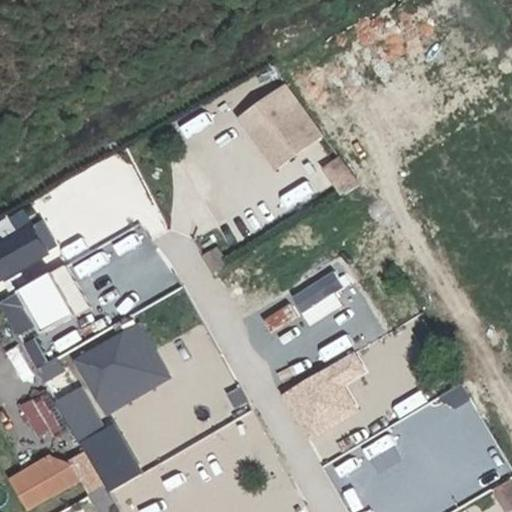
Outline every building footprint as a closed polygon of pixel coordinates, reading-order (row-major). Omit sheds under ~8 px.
[(275,164),(327,136),(295,78),(244,106),(275,164)] [(328,163),(346,191),(363,181),(344,152),(328,163)] [(0,282),(55,247),(34,215),(0,236),(0,282)] [(214,273),(229,264),(220,249),(206,258),(214,273)] [(27,289),(8,295),(19,330),(39,324),(27,289)] [(111,413),(178,373),(144,316),(77,356),(111,413)] [(361,346),(285,390),(313,437),(365,406),(351,382),(374,369),(361,346)] [(49,380),(65,371),(59,360),(42,369),(49,380)] [(148,470),(122,418),(109,425),(88,383),(63,395),(112,489),(148,470)] [(55,392),(29,397),(36,433),(62,428),(55,392)] [(108,487),(90,455),(76,463),(77,466),(62,474),(52,456),(13,479),(30,508),(83,477),(94,495),(108,487)] [(62,474),(77,466),(52,456),(62,474)] [(511,510),(511,484),(498,492),(510,511),(511,510)] [(103,511),(108,511),(119,506),(108,487),(94,495),(103,511)]
